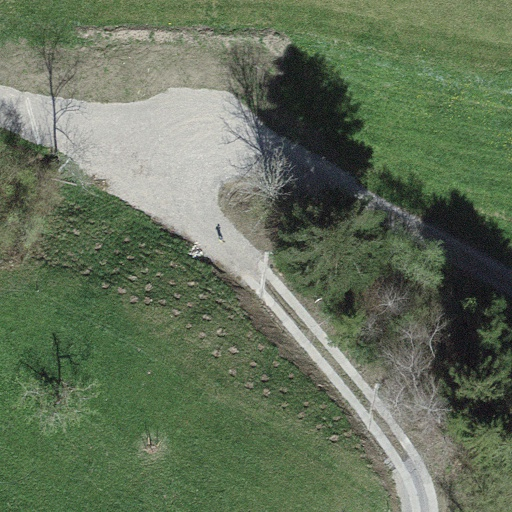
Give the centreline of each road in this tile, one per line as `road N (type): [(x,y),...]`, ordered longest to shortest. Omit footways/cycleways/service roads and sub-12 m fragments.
road 1 (track): [(420,511),(408,463),(375,414),(212,224),(190,175),(219,146),(277,153),(511,281)]
road 2 (track): [(200,158),(0,112)]
